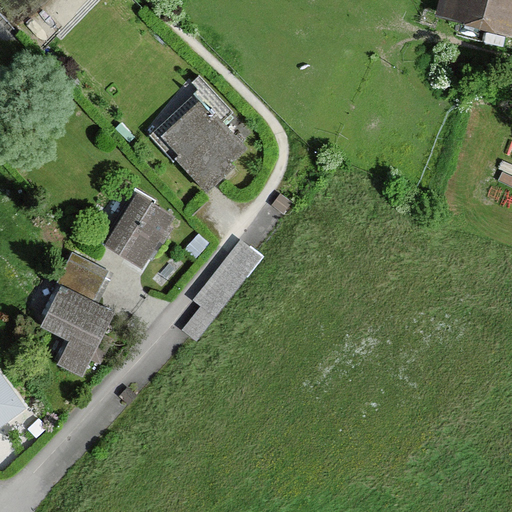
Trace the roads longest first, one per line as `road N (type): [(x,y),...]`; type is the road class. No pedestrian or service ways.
road 1 (residential): [(251,215),(4,500)]
road 2 (track): [(150,0),(276,130),(280,174),(251,215)]
